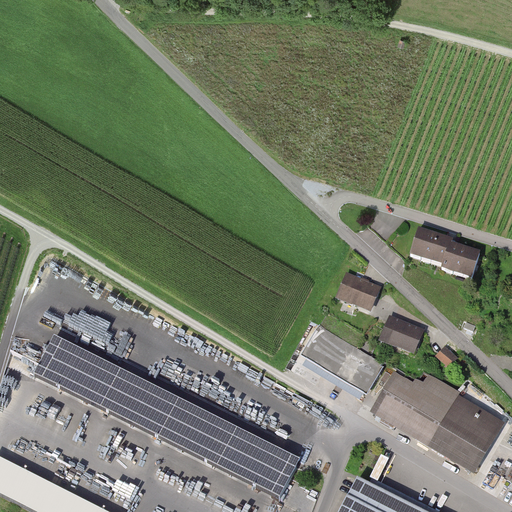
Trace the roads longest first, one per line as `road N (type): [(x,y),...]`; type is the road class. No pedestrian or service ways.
road 1 (track): [(358,422),(0,209)]
road 2 (track): [(116,0),(177,11),(372,20),(511,54)]
road 3 (unclassified): [(307,200),(98,0)]
road 4 (residential): [(511,390),(307,200)]
road 5 (residential): [(307,200),(328,194),(511,249)]
road 6 (track): [(40,231),(0,368)]
